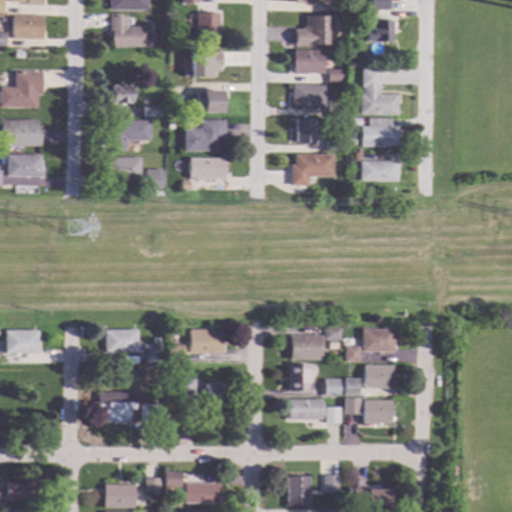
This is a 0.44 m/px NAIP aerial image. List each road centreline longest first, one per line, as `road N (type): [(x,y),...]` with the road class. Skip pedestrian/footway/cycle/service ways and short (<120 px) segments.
road 1 (residential): [(417,455),(0,456)]
road 2 (residential): [(258,0),(256,194)]
road 3 (residential): [(77,0),(76,194)]
road 4 (residential): [(424,0),(422,191)]
road 5 (residential): [(421,330),(415,511)]
road 6 (residential): [(68,333),(67,511)]
road 7 (residential): [(252,334),(248,511)]
